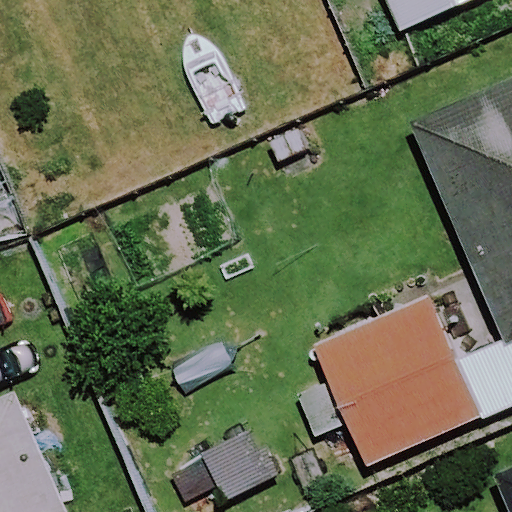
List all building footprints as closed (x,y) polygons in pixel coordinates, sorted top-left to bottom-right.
[(484,0),(388,0),(405,36),(484,0)] [(511,340),(511,81),(411,125),(504,344),(511,340)] [(424,303),(311,346),(326,384),(299,394),(332,480),(471,426),(424,303)] [(0,511),(67,511),(24,399),(0,408),(0,511)] [(511,511),(511,474),(499,480),(511,511)]
